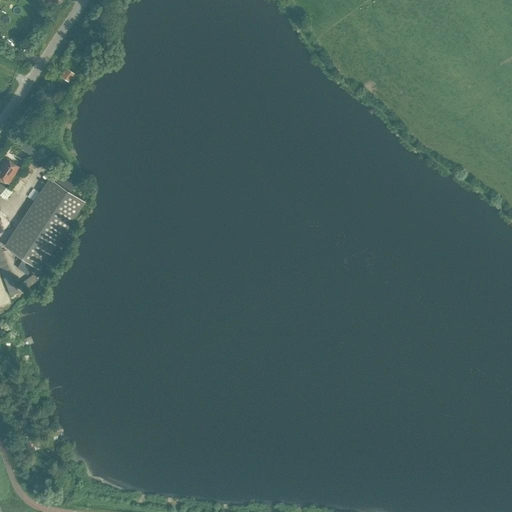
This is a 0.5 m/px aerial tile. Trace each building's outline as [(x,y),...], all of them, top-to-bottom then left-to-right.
[(74,73),(71,71),(67,68),(61,76),(69,82),(74,73)] [(50,92),(43,103),(50,107),(57,96),(50,92)] [(0,177),(9,184),(21,167),(6,157),(0,166),(0,177)] [(77,215),(86,202),(72,192),(76,186),(62,177),(58,183),(50,178),(5,246),(41,270),(75,218),(77,215)] [(19,292),(0,240),(0,232),(9,229),(6,222),(1,224),(0,222),(0,267),(11,295),(19,292)]
